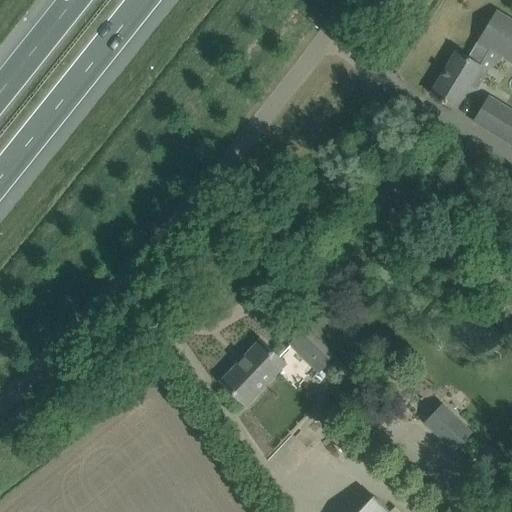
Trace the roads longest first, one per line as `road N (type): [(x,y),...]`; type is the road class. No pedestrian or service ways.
road 1 (unclassified): [(0,404),(155,257),(362,0)]
road 2 (motorway): [(0,180),(144,0)]
